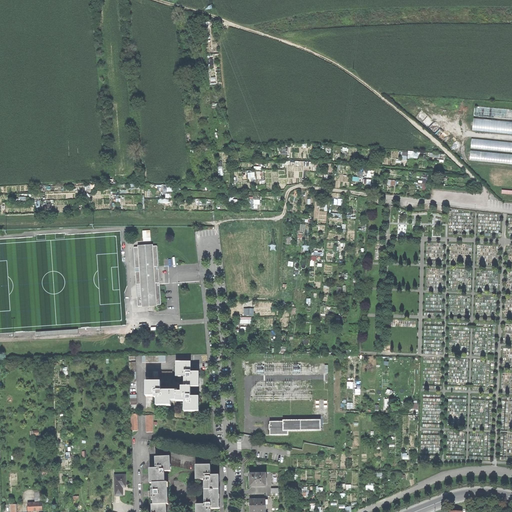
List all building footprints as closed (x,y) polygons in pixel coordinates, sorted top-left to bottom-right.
[(511,109),(476,106),(475,115),(511,118),(511,109)] [(511,123),(474,120),(473,130),(511,133),(511,123)] [(511,142),(472,138),(471,148),(511,151),(511,142)] [(418,160),(419,153),(403,149),(402,157),(418,160)] [(511,154),(471,150),(470,160),(511,163),(511,154)] [(249,209),(259,208),(259,199),(249,200),(249,209)] [(133,248),(137,307),(161,305),(157,246),(133,248)] [(184,376),(184,387),(191,387),(199,387),(199,379),(199,372),(191,372),(191,362),(176,362),(176,376),(184,376)] [(146,396),(154,396),(154,398),(157,398),(157,406),(164,406),(171,406),(171,401),(174,404),(174,395),(176,391),(161,391),(161,382),(146,382),(146,396)] [(199,397),(191,397),(191,387),(184,387),(181,387),(181,392),(174,395),(174,404),(184,401),(184,411),(192,411),(199,411),(199,397)] [(271,429),(271,434),(287,434),(287,430),(320,430),(320,421),(284,421),(284,422),(271,422),(271,426),(270,426),(270,429),(271,429)] [(159,477),(165,477),(165,473),(164,473),(164,471),(171,471),(171,457),(156,458),(156,462),(156,467),(160,467),(160,469),(150,469),(150,474),(158,474),(159,477)] [(211,480),(219,480),(219,478),(219,475),(210,476),(210,465),(196,465),(196,480),(204,480),(204,484),(211,484),(211,480)] [(153,483),(165,482),(165,477),(159,477),(158,474),(150,474),(150,483),(153,483)] [(250,480),(250,486),(266,486),(265,474),(250,474),(250,480)] [(122,491),(125,490),(125,487),(126,487),(125,475),(115,476),(116,496),(123,495),(122,491)] [(211,484),(204,484),(204,500),(212,500),(212,504),(219,504),(219,480),(211,480),(211,484)] [(150,494),(150,497),(152,497),(152,501),(154,501),(154,505),(167,505),(167,504),(169,504),(168,483),(165,483),(165,482),(153,483),(153,488),(152,488),(152,491),(150,491),(150,494)] [(35,503),(42,503),(42,489),(34,490),(35,503)] [(196,511),(211,511),(211,509),(219,509),(219,506),(219,504),(212,504),(212,500),(204,500),(204,505),(196,505),(196,511)] [(251,506),(250,511),(251,511),(265,511),(265,500),(251,500),(251,506)] [(42,503),(35,503),(28,504),(28,511),(43,511),(42,503)]
